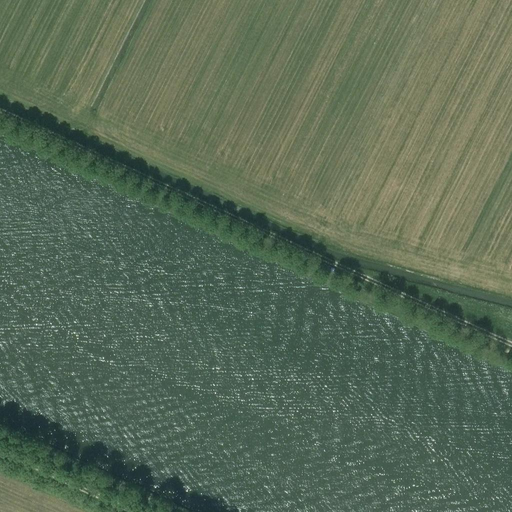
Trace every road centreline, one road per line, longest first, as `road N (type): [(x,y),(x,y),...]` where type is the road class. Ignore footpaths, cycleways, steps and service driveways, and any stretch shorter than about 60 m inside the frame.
road 1 (track): [(511,346),(0,113)]
road 2 (track): [(131,511),(0,451)]
